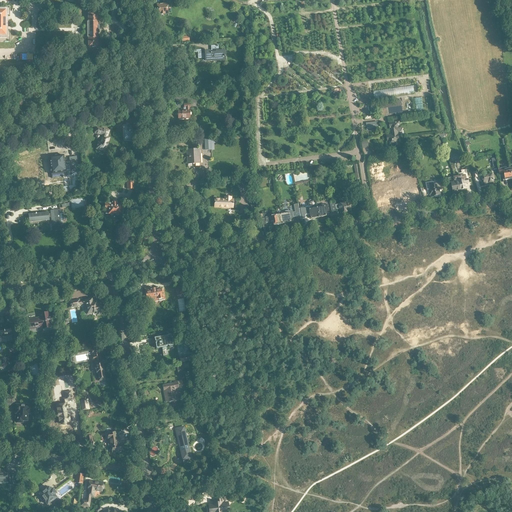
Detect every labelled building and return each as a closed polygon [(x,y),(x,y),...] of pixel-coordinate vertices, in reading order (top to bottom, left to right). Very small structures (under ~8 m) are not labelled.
[(163,0),(163,4),(157,4),(157,8),(156,8),(156,11),(157,11),(157,15),(160,14),(161,15),(163,15),(164,14),(167,14),(167,4),(168,3),(169,2),(168,0),(171,0),(162,0),(163,0)] [(88,22),(87,22),(87,26),(88,26),(88,33),(87,33),(87,37),(88,37),(88,47),(98,47),(98,33),(99,33),(99,26),(98,26),(98,12),(88,12),(88,22)] [(224,56),(224,52),(219,52),(218,45),(216,45),(216,51),(211,51),(211,53),(210,53),(210,54),(209,54),(209,52),(205,52),(206,54),(201,54),(201,49),(194,50),(194,52),(197,52),(198,59),(206,58),(206,61),(224,60),(224,57),(225,57),(225,56),(224,56)] [(414,93),(413,85),(373,91),(374,98),(414,93)] [(413,99),(415,115),(424,114),(422,98),(413,99)] [(380,117),(388,116),(388,114),(403,112),(401,100),(371,104),(372,112),(374,112),(380,111),(380,117)] [(415,115),(413,100),(405,101),(407,117),(415,115)] [(190,104),(184,104),(184,111),(178,111),(178,119),(189,118),(189,110),(189,107),(190,107),(190,104)] [(393,145),(393,146),(398,145),(398,141),(397,141),(396,131),(400,131),(399,122),(390,123),(392,136),(390,136),(387,136),(388,141),(389,145),(393,145)] [(109,132),(109,131),(104,129),(104,130),(96,127),(94,133),(103,135),(100,143),(98,142),(96,149),(106,152),(106,150),(109,140),(105,138),(106,135),(110,136),(111,132),(109,132)] [(192,164),(200,163),(199,154),(199,149),(192,150),(187,150),(187,157),(187,163),(192,163),(192,164)] [(63,155),(49,157),(50,162),(50,165),(51,171),(50,171),(50,172),(51,172),(51,175),(52,177),(52,178),(62,177),(62,178),(64,177),(66,176),(65,164),(70,164),(71,170),(78,169),(77,156),(69,157),(69,162),(64,162),(64,159),(63,156),(63,155)] [(511,178),(511,177),(510,169),(507,169),(506,168),(498,169),(499,176),(504,175),(505,180),(511,178)] [(466,180),(465,178),(469,178),(468,170),(461,171),(462,176),(459,176),(461,190),(466,189),(465,186),(466,185),(466,184),(467,184),(467,183),(469,182),(468,179),(466,180)] [(482,177),(481,177),(481,180),(483,180),(484,184),(488,183),(494,182),(492,170),(486,171),(486,173),(481,173),(482,177)] [(461,190),(459,176),(447,178),(448,183),(451,183),(453,193),(458,192),(457,190),(461,190)] [(428,186),(430,195),(432,195),(432,196),(440,195),(439,190),(444,189),(443,181),(433,183),(434,186),(428,186)] [(214,199),(214,207),(224,207),(224,208),(228,208),(228,205),(231,205),(233,205),(233,199),(231,199),(231,197),(224,197),(224,200),(214,199)] [(351,210),(351,208),(355,207),(354,201),(335,205),(336,209),(340,209),(340,211),(342,211),(342,213),(343,213),(344,213),(346,213),(347,212),(347,211),(351,210)] [(112,202),(112,203),(111,203),(105,203),(105,209),(108,209),(108,214),(110,214),(110,216),(112,216),(113,214),(115,214),(116,216),(118,216),(119,214),(123,214),(123,209),(123,206),(124,206),(124,204),(123,204),(123,203),(116,203),(116,202),(112,202)] [(317,206),(319,217),(327,216),(327,215),(326,215),(326,214),(329,213),(328,204),(325,205),(325,204),(321,205),(317,206)] [(285,212),(281,213),(283,224),(291,222),(291,221),(290,220),(294,220),(294,217),(296,217),(297,219),(301,218),(301,219),(299,209),(298,205),(297,205),(294,205),(295,210),(295,212),(293,213),(292,211),(289,211),(289,210),(285,211),(285,212)] [(301,209),(299,209),(301,219),(306,218),(305,215),(310,214),(309,213),(310,213),(311,219),(319,217),(317,206),(313,207),(313,206),(309,207),(308,208),(308,207),(305,207),(305,208),(304,208),(304,207),(301,208),(301,209)] [(48,212),(28,215),(29,222),(49,220),(48,217),(51,217),(52,224),(53,230),(53,231),(59,230),(59,229),(64,229),(63,223),(62,214),(62,210),(57,211),(57,210),(50,211),(51,214),(48,214),(48,212)] [(283,224),(281,213),(277,213),(277,215),(270,216),(270,218),(262,219),(263,227),(267,227),(266,223),(271,222),(273,222),(274,226),(275,225),(276,226),(277,226),(277,225),(283,224)] [(155,301),(158,301),(163,300),(162,298),(163,297),(162,296),(161,292),(162,291),(161,290),(160,288),(152,289),(151,287),(144,288),(145,294),(143,294),(143,295),(143,296),(144,297),(146,296),(147,303),(151,302),(150,299),(155,299),(155,301)] [(76,300),(69,301),(70,308),(74,307),(80,306),(80,305),(86,304),(86,305),(86,306),(85,306),(85,307),(86,307),(86,308),(86,309),(86,310),(87,315),(92,314),(92,313),(96,312),(96,315),(97,315),(98,315),(99,315),(100,315),(100,314),(101,314),(100,310),(101,310),(101,309),(101,308),(100,308),(100,307),(100,305),(100,304),(100,303),(100,302),(99,302),(96,303),(96,301),(93,302),(93,299),(90,300),(89,299),(88,300),(87,300),(83,301),(83,300),(79,301),(79,300),(76,300)] [(39,314),(39,318),(35,319),(35,318),(27,319),(29,329),(37,328),(41,327),(41,329),(52,327),(50,320),(49,318),(50,318),(49,312),(39,314)] [(9,323),(7,315),(4,316),(5,324),(4,324),(3,324),(0,324),(0,335),(0,337),(2,337),(2,338),(3,338),(4,339),(5,338),(6,338),(6,337),(6,336),(11,335),(9,323)] [(154,338),(156,349),(162,348),(162,350),(167,349),(167,347),(167,346),(168,346),(173,346),(171,335),(154,338)] [(106,380),(103,364),(104,364),(104,363),(108,362),(106,356),(104,357),(105,359),(99,360),(99,356),(100,355),(98,348),(90,349),(91,355),(93,355),(93,356),(92,356),(91,357),(91,358),(91,359),(91,360),(92,360),(93,360),(94,360),(94,361),(95,365),(94,366),(95,369),(96,370),(97,374),(99,381),(106,380)] [(12,361),(12,362),(19,360),(17,352),(11,354),(12,357),(8,357),(9,362),(12,361)] [(185,376),(183,365),(177,366),(178,377),(185,376)] [(174,383),(163,385),(166,402),(175,401),(174,400),(178,399),(176,389),(179,388),(178,384),(182,383),(182,380),(177,381),(174,382),(174,383)] [(59,424),(61,423),(61,424),(62,424),(62,425),(63,425),(64,425),(65,425),(65,424),(66,424),(66,423),(66,422),(69,422),(68,415),(66,416),(65,411),(67,410),(66,401),(72,400),(71,391),(64,392),(65,398),(62,399),(63,405),(56,406),(57,412),(57,413),(56,413),(56,414),(55,414),(55,415),(56,415),(56,416),(57,417),(58,417),(59,424)] [(14,405),(14,397),(3,397),(4,405),(14,405)] [(15,414),(16,414),(16,416),(17,416),(17,418),(17,420),(17,423),(27,423),(27,414),(29,414),(29,409),(27,409),(27,405),(16,405),(15,414)] [(184,428),(175,430),(182,458),(190,457),(184,428)] [(108,434),(107,434),(108,439),(109,439),(110,447),(111,447),(112,453),(117,452),(119,453),(120,452),(121,452),(120,444),(118,444),(118,442),(119,441),(119,438),(118,438),(117,432),(108,433),(108,434)] [(85,437),(87,446),(93,444),(91,436),(85,437)] [(6,470),(0,470),(0,482),(8,482),(8,484),(16,484),(15,473),(7,473),(8,474),(7,474),(6,470)] [(76,473),(75,481),(83,482),(84,474),(76,473)] [(89,481),(87,489),(88,490),(87,501),(81,500),(81,506),(89,507),(91,496),(94,497),(95,490),(102,491),(102,489),(103,489),(104,489),(104,486),(103,486),(103,485),(103,483),(89,481)] [(42,492),(39,494),(41,497),(40,499),(43,503),(45,502),(47,505),(56,498),(54,495),(57,493),(54,488),(51,490),(48,487),(46,489),(45,489),(45,488),(44,488),(43,488),(42,488),(42,489),(41,489),(41,490),(41,491),(42,492)] [(229,511),(228,501),(224,502),(223,496),(214,497),(215,503),(208,504),(208,511),(229,511)]
